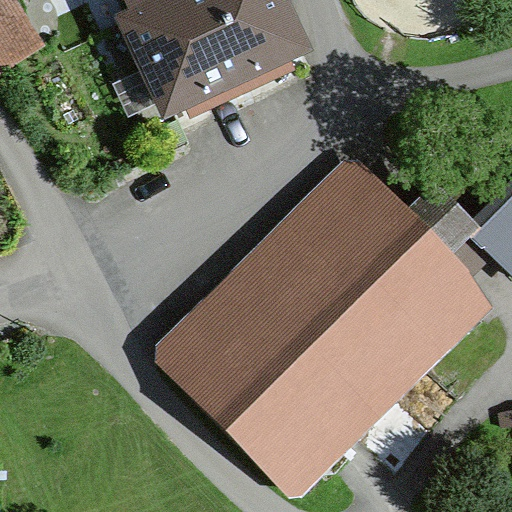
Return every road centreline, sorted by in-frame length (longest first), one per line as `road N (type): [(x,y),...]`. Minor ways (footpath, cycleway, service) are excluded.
road 1 (residential): [(63,264),(353,115),(511,65)]
road 2 (unclassified): [(268,511),(207,464),(129,375),(63,264)]
